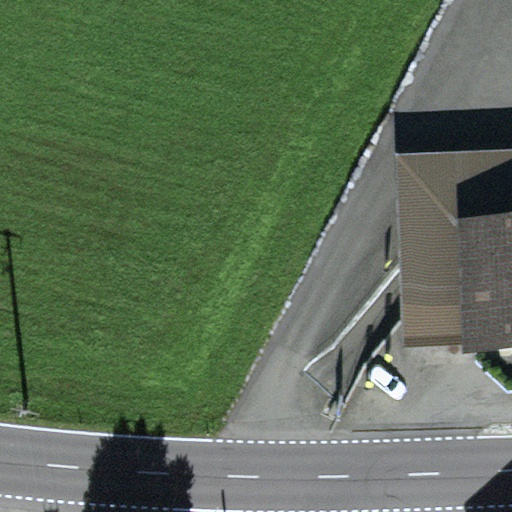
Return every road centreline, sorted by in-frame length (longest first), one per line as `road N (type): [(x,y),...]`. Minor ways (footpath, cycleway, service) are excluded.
road 1 (primary): [(0,458),(225,476),(511,470)]
road 2 (unknown): [(225,476),(373,180),(408,131),(448,101),(511,99)]
